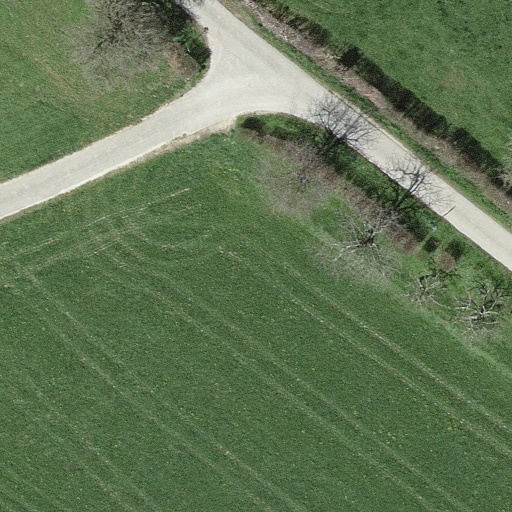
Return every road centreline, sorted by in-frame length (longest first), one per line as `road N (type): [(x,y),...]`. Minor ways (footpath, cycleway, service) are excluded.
road 1 (track): [(511,250),(279,75),(197,0)]
road 2 (track): [(279,75),(0,205)]
